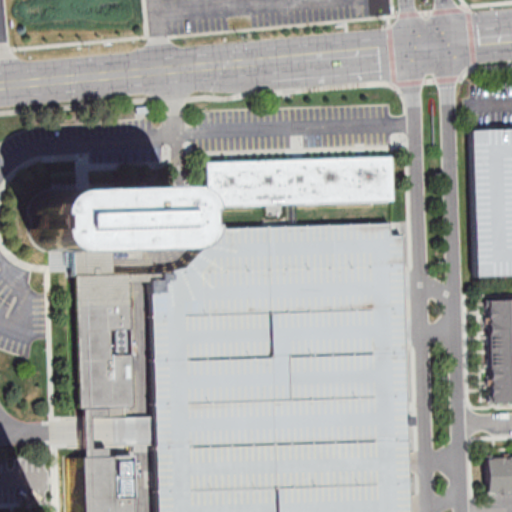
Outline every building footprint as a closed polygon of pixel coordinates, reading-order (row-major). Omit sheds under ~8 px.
[(466,129),(511,127),(511,271),(471,273),(466,129)] [(202,162),(204,208),(290,205),(390,202),(389,156),(202,162)] [(52,189),(41,192),(33,198),(29,205),(28,213),(29,232),(33,242),(41,249),(50,253),(71,252),(109,251),(161,249),(171,245),(179,235),(183,223),(182,205),(177,194),(169,189),(159,185),(52,189)] [(203,228),(203,230),(201,246),(181,269),(159,273),(158,278),(148,279),(152,414),(153,444),(154,511),(407,511),(399,234),(386,234),(385,224),(290,226),(203,228)] [(71,252),(81,457),(65,458),(64,511),(132,511),(129,445),(153,444),(152,414),(126,417),(125,408),(132,405),(126,278),(126,272),(109,274),(109,251),(71,252)] [(487,403),(511,402),(511,298),(486,299),(487,403)] [(484,457),(511,456),(511,490),(485,491),(484,457)]
